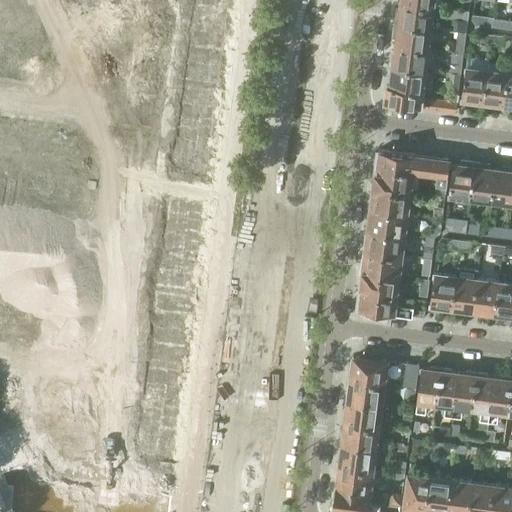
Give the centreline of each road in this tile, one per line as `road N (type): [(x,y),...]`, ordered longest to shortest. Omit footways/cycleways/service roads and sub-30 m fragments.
road 1 (unknown): [(9,362),(80,370),(97,377),(110,402),(104,452),(84,464),(45,450),(28,414)]
road 2 (residential): [(333,325),(360,120)]
road 3 (residential): [(310,511),(333,325)]
road 4 (residential): [(333,325),(511,349)]
road 5 (residential): [(511,140),(360,120)]
road 6 (residential): [(360,120),(375,0)]
